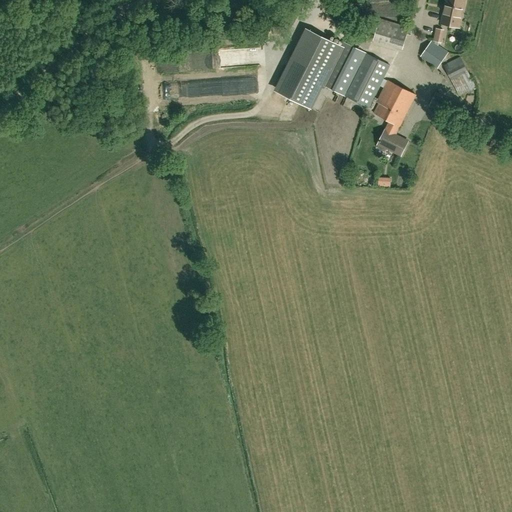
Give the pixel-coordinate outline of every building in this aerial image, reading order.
[(446,0),(441,23),(459,27),(464,0),(446,0)] [(409,28),(380,19),(374,39),(403,47),(409,28)] [(439,27),(434,39),(442,43),(447,30),(439,27)] [(432,41),(422,56),(438,67),(448,52),(432,41)] [(369,108),(372,100),(383,79),(390,65),(344,42),(323,85),(369,108)] [(451,80),(467,71),(460,57),(444,65),(451,80)] [(383,79),(372,100),(379,103),(374,113),(389,121),(377,145),(387,149),(401,155),(408,141),(395,135),(416,95),(388,80),(387,81),(383,79)] [(451,117),(458,103),(437,92),(429,107),(451,117)]
